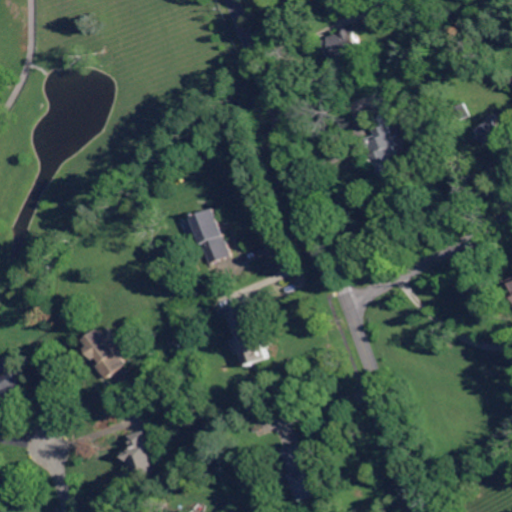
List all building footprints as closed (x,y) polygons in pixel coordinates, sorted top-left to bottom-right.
[(383,14),(379,5),(392,1),(396,9),(383,14)] [(352,29),(357,27),(364,47),(332,58),(325,39),(344,32),(343,29),(351,26),(352,29)] [(462,121),(455,109),(467,102),(474,115),(462,121)] [(397,146),(400,153),(392,156),(398,173),(383,179),(374,154),(375,153),(373,146),(370,146),(367,139),(378,135),(376,130),(380,129),(376,119),(390,114),(395,127),(393,128),(400,145),(397,146)] [(489,145),(481,129),(493,122),(491,119),(499,114),(510,134),(489,145)] [(237,255),(215,263),(206,239),(197,242),(194,234),(203,231),(198,217),(220,209),(237,255)] [(274,358),(252,367),(246,351),(239,353),(234,341),(241,338),(233,318),(254,309),(274,358)] [(110,336),(116,332),(123,342),(117,346),(121,351),(122,349),(127,356),(126,357),(131,364),(111,378),(102,366),(107,362),(103,357),(100,359),(92,348),(95,346),(91,340),(105,329),(110,336)] [(8,399),(6,397),(0,401),(0,376),(10,370),(6,364),(21,353),(37,377),(28,383),(29,385),(8,399)] [(161,471),(143,477),(138,464),(134,466),(129,451),(136,449),(132,435),(147,430),(161,471)] [(310,469),(314,467),(317,475),(319,475),(322,485),(321,485),(324,493),(305,500),(285,450),(302,444),(309,461),(307,461),(310,469)]
